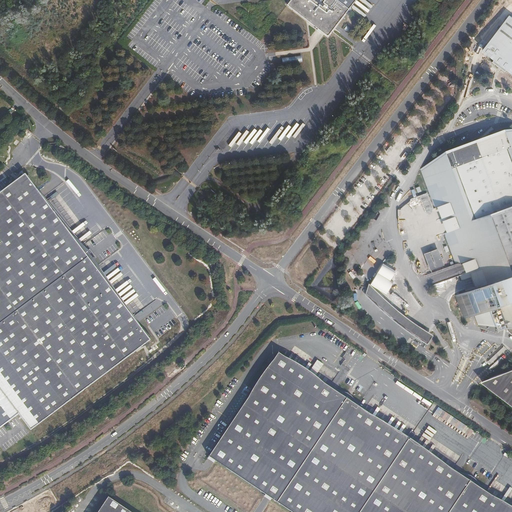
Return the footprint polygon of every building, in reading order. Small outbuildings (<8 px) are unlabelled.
[(290,0),(287,4),(328,36),(355,0),(290,0)] [(511,70),(511,18),(509,16),(483,49),(496,58),(493,62),(493,63),(494,62),(503,69),(502,70),(505,72),(508,68),(511,70)] [(302,55),(282,58),(283,65),(302,62),(302,55)] [(511,138),(468,155),(461,158),(449,162),(430,169),(421,169),(456,264),(460,263),(463,273),(469,271),(471,277),(475,286),(475,288),(466,291),(455,295),(464,319),(474,315),(490,309),(495,326),(497,331),(511,325),(511,138)] [(458,151),(461,158),(468,155),(466,148),(458,151)] [(0,428),(18,414),(31,430),(136,350),(141,347),(145,345),(150,344),(148,342),(150,340),(149,338),(150,336),(142,328),(141,328),(137,323),(95,267),(98,265),(95,259),(94,257),(93,258),(88,252),(89,251),(88,250),(83,245),(80,247),(37,191),(34,186),(35,186),(29,175),(27,176),(25,174),(23,176),(21,174),(15,181),(0,192),(0,428)] [(94,257),(95,259),(96,258),(93,254),(89,249),(88,250),(89,251),(88,252),(93,258),(94,257)] [(438,249),(424,254),(430,270),(444,265),(438,249)] [(469,271),(463,273),(460,275),(462,280),(471,277),(469,271)] [(435,284),(437,292),(447,288),(445,281),(435,284)] [(395,311),(381,298),(370,287),(365,295),(381,310),(401,327),(427,345),(432,336),(419,328),(405,318),(395,311)] [(478,325),(495,326),(490,309),(474,315),(478,325)] [(506,349),(504,346),(488,361),(490,364),(506,349)] [(511,511),(511,508),(471,481),(278,352),(208,457),(214,461),(265,495),(271,499),(290,511),(511,511)] [(511,369),(489,378),(484,385),(511,406),(511,369)] [(130,511),(109,497),(98,511),(130,511)]
